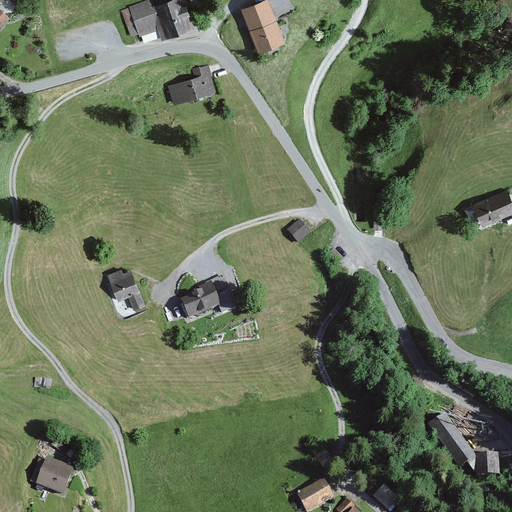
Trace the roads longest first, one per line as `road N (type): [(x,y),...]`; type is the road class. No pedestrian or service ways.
road 1 (tertiary): [(361,249),(239,73),(212,48),(179,46),(0,93)]
road 2 (unclassified): [(361,249),(307,117),(319,69),(364,0)]
road 3 (tertiary): [(511,437),(433,381),(361,249)]
road 4 (tertiary): [(361,249),(394,258),(457,357),(511,374)]
